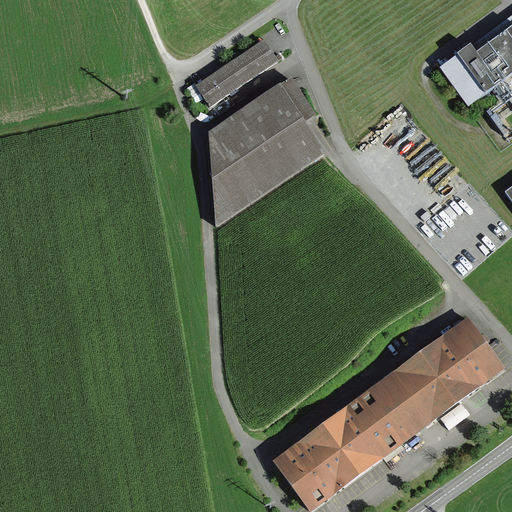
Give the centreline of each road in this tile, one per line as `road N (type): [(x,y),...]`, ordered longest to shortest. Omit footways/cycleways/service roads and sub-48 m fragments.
road 1 (residential): [(511,343),(350,160),(283,5)]
road 2 (residential): [(254,460),(228,404),(216,347),(197,142),(175,75)]
road 3 (unknown): [(476,302),(254,460)]
road 4 (unclassified): [(357,511),(511,402)]
road 5 (track): [(0,132),(137,104),(178,85)]
road 6 (residential): [(283,5),(175,75)]
